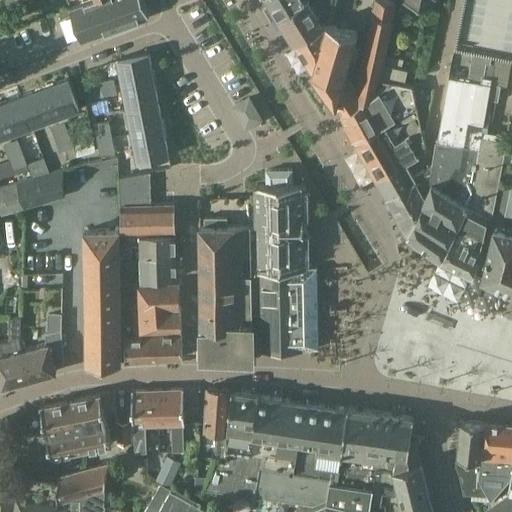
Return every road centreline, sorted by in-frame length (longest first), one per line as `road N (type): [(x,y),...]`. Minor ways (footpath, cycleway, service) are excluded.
road 1 (residential): [(191,346),(185,181),(216,175),(248,154),(171,22)]
road 2 (residential): [(192,378),(79,384),(0,409)]
road 3 (residential): [(0,85),(171,22)]
